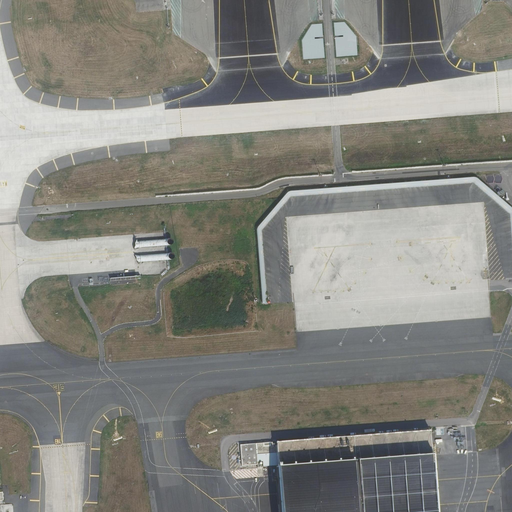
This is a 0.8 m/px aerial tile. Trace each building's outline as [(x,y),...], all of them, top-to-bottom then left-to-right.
[(345,23),(334,24),(336,59),(357,57),(356,37),(345,23)] [(324,59),(322,26),(312,26),(303,40),(303,61),(324,59)] [(430,430),(276,442),(276,446),(277,461),(431,449),(430,430)] [(277,461),(276,446),(273,446),(272,442),(240,445),(242,466),(257,465),(257,461),(262,461),(262,465),(266,464),(266,460),(273,460),(273,465),(276,465),(276,461),(277,461)] [(277,474),(280,511),(436,511),(431,449),(277,461),(276,461),(276,465),(277,474)]
